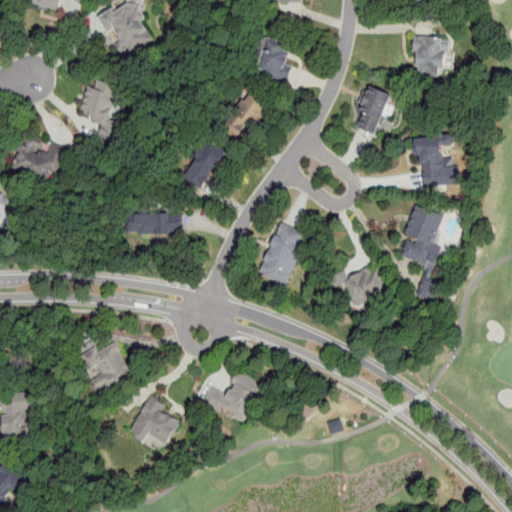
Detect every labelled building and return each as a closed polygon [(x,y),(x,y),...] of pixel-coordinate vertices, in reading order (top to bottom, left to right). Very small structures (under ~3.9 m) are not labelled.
[(61,3),(84,9),(86,0),(30,0),(30,1),(60,9),(61,3)] [(134,0),(102,16),(122,57),(157,40),(136,0),(134,0)] [(415,76),(441,76),(441,67),(451,67),(451,35),(415,35),(415,76)] [(295,45),(267,37),(256,74),(284,83),(295,45)] [(113,120),(122,87),(91,79),(82,115),(104,121),(100,138),(114,141),(119,121),(113,120)] [(392,92),(369,85),(356,127),(379,134),(392,92)] [(268,104),(247,90),(222,126),(242,140),(268,104)] [(64,183),(74,149),(25,134),(15,168),(64,183)] [(454,145),(454,135),(415,135),(415,155),(424,155),(424,185),(442,185),(442,146),(454,145)] [(182,177),(200,190),(229,152),(210,138),(182,177)] [(0,192),(0,230),(0,229),(7,230),(13,195),(0,192)] [(401,256),(434,267),(440,247),(434,245),(443,216),(416,207),(406,239),(407,239),(401,256)] [(184,213),(130,213),(130,235),(184,235),(184,213)] [(261,275),(291,285),(308,231),(278,222),(261,275)] [(386,295),(375,267),(337,282),(340,289),(346,287),(354,308),(386,295)] [(118,341),(87,355),(104,392),(135,378),(118,341)] [(248,423),(264,383),(238,373),(229,394),(211,387),(203,405),(248,423)] [(28,408),(38,407),(35,389),(1,394),(6,441),(32,437),(28,408)] [(132,429),(163,448),(180,420),(149,401),(132,429)] [(0,507),(28,477),(10,459),(0,469),(0,507)]
